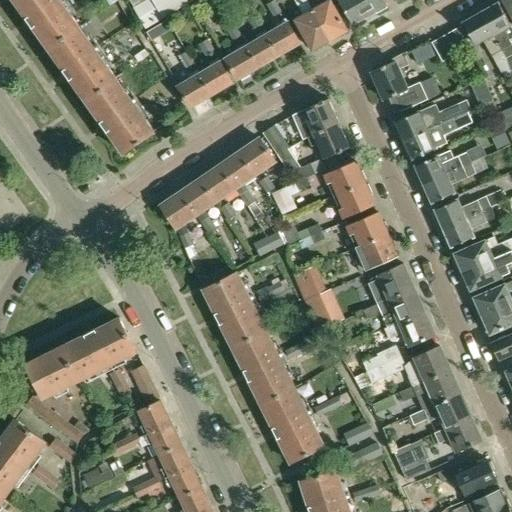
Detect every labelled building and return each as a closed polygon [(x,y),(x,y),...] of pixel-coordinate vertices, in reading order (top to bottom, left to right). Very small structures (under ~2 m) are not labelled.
[(12,0),(48,49),(80,27),(60,0),(12,0)] [(130,0),(146,26),(189,0),(130,0)] [(267,5),(274,17),(282,12),(275,0),(267,5)] [(329,39),(307,0),(295,0),(304,15),(295,20),(312,49),(329,39)] [(307,0),(329,39),(346,30),(330,1),(322,5),(318,0),(307,0)] [(363,17),(369,13),(361,0),(338,0),(352,24),(353,23),(354,25),(365,19),(363,17)] [(361,0),(369,13),(375,10),(376,13),(386,7),(385,5),(387,4),(384,0),(361,0)] [(511,0),(501,0),(511,18),(511,17),(511,0)] [(511,70),(511,69),(511,43),(509,39),(511,37),(511,27),(510,24),(498,4),(496,5),(495,2),(486,8),(487,10),(481,14),(508,59),(511,70)] [(259,39),(246,46),(259,67),(279,55),(267,35),(254,12),(246,17),(259,39)] [(466,22),(464,23),(476,44),(482,40),(505,79),(511,76),(511,75),(511,70),(508,59),(481,14),(475,17),(473,15),(464,19),(466,22)] [(267,35),(279,55),(300,43),(286,19),(277,24),(279,27),(267,35)] [(174,28),(169,20),(148,32),(153,40),(174,28)] [(234,24),(226,29),(234,41),(242,36),(234,24)] [(85,101),(117,78),(80,27),(48,49),(85,101)] [(460,27),(451,32),(462,50),(471,45),(460,27)] [(452,56),(462,50),(451,32),(442,37),(452,56)] [(442,37),(433,42),(443,61),(452,56),(442,37)] [(209,39),(199,45),(206,56),(215,51),(209,39)] [(259,67),(246,46),(245,43),(237,47),(239,50),(226,58),(238,79),(259,67)] [(412,52),(417,65),(436,56),(430,44),(412,52)] [(135,56),(138,61),(148,55),(144,50),(135,56)] [(187,52),(179,56),(186,68),(194,64),(187,52)] [(409,64),(404,54),(393,59),(394,62),(371,72),(384,101),(389,98),(396,114),(427,99),(420,83),(408,89),(398,68),(409,64)] [(200,73),(212,94),(233,82),(219,59),(211,63),(212,66),(200,73)] [(191,106),(212,94),(200,73),(198,70),(190,75),(192,78),(179,86),(191,106)] [(155,131),(117,78),(85,101),(123,154),(155,131)] [(339,123),(329,99),(303,111),(309,126),(304,128),(308,137),(313,134),(339,123)] [(398,124),(395,126),(400,135),(402,134),(405,140),(452,119),(469,111),(472,110),(467,100),(439,112),(436,104),(397,121),(398,124)] [(511,113),(509,109),(500,113),(507,126),(511,123),(511,113)] [(405,148),(409,158),(412,157),(413,158),(447,143),(444,135),(473,122),(469,111),(452,119),(405,140),(408,147),(405,148)] [(339,123),(313,134),(308,137),(312,146),(318,144),(324,158),(350,147),(339,123)] [(263,133),(280,158),(290,152),(273,127),(263,133)] [(276,161),(260,138),(241,151),(256,175),(276,161)] [(241,151),(221,165),(236,188),(256,175),(241,151)] [(453,158),(450,151),(416,166),(418,169),(415,170),(419,180),(421,179),(424,184),(471,162),(467,152),(453,158)] [(295,182),(307,177),(307,178),(326,169),(321,159),(301,168),(290,152),(280,158),(295,182)] [(323,175),(333,197),(366,183),(365,181),(367,180),(363,170),(360,171),(356,161),(323,175)] [(471,162),(424,184),(427,191),(425,192),(429,202),(432,201),(432,202),(454,193),(451,184),(476,173),(471,162)] [(216,201),(236,188),(221,165),(201,178),(216,201)] [(268,176),(259,182),(268,193),(276,187),(268,176)] [(311,185),(307,178),(307,177),(295,182),(300,190),(311,185)] [(201,178),(181,191),(197,214),(216,201),(201,178)] [(244,183),(236,188),(248,206),(256,200),(244,183)] [(367,185),(366,183),(333,197),(342,218),(375,204),(371,194),(373,193),(369,184),(367,185)] [(181,191),(161,204),(177,228),(197,214),(181,191)] [(443,228),(491,207),(506,200),(502,191),(462,210),(458,201),(435,211),(436,213),(434,214),(439,224),(441,223),(443,228)] [(229,203),(220,209),(228,220),(236,214),(229,203)] [(444,236),(448,245),(451,244),(451,246),(473,236),(470,229),(495,218),(491,207),(443,228),(446,235),(444,236)] [(389,231),(385,221),(383,222),(379,212),(346,226),(356,248),(388,234),(387,232),(389,231)] [(201,222),(208,234),(217,229),(209,217),(201,222)] [(307,229),(311,236),(322,231),(319,224),(307,229)] [(325,239),(322,231),(311,236),(314,244),(325,239)] [(194,245),(189,232),(180,236),(186,249),(194,245)] [(266,238),(272,250),(284,244),(278,232),(269,237),(266,238)] [(389,236),(388,234),(356,248),(360,258),(355,260),(360,272),(397,255),(393,246),(395,245),(391,236),(389,236)] [(457,257),(454,258),(458,266),(460,265),(463,272),(511,250),(511,238),(499,244),(495,236),(455,254),(457,257)] [(261,256),(272,250),(266,238),(254,244),(261,256)] [(464,280),(468,290),(471,288),(471,290),(511,273),(507,264),(511,262),(511,250),(463,272),(466,279),(464,280)] [(377,303),(413,287),(402,262),(377,273),(379,277),(367,282),(377,303)] [(290,462),(324,446),(237,272),(204,289),(290,462)] [(479,309),(482,316),(511,302),(511,281),(474,298),(475,300),(473,301),(477,310),(479,309)] [(285,290),(280,282),(257,293),(261,302),(285,290)] [(398,322),(424,310),(413,287),(377,303),(363,309),(367,318),(380,312),(381,315),(393,310),(398,322)] [(511,302),(482,316),(486,323),(483,324),(487,333),(490,332),(491,335),(511,325),(511,302)] [(434,333),(424,310),(398,322),(384,328),(388,337),(402,331),(409,345),(434,333)] [(43,398),(136,352),(119,318),(27,364),(43,398)] [(511,333),(491,343),(499,361),(511,355),(511,333)] [(313,348),(309,340),(286,351),(290,359),(313,348)] [(367,371),(373,369),(401,356),(396,345),(377,354),(378,357),(364,363),(367,371)] [(401,356),(373,369),(367,371),(372,383),(405,369),(412,385),(449,368),(439,345),(414,356),(414,358),(412,359),(405,366),(401,356)] [(158,397),(143,366),(132,372),(147,403),(158,397)] [(412,385),(399,391),(403,400),(416,395),(423,409),(435,403),(460,392),(454,379),(449,368),(424,380),(412,385)] [(110,374),(122,398),(133,392),(120,369),(110,374)] [(460,392),(423,409),(410,415),(414,425),(429,419),(430,421),(441,416),(445,426),(470,414),(460,392)] [(28,403),(79,443),(86,435),(34,395),(28,403)] [(342,405),(338,396),(315,408),(319,417),(342,405)] [(171,423),(161,401),(140,412),(146,424),(142,426),(146,435),(171,423)] [(456,450),(481,439),(470,414),(445,426),(446,428),(435,433),(440,443),(451,438),(456,450)] [(0,503),(46,444),(16,420),(0,440),(0,503)] [(160,455),(181,444),(171,423),(146,435),(138,438),(141,443),(143,448),(154,442),(160,455)] [(349,445),(373,434),(368,423),(344,434),(349,445)] [(136,434),(124,439),(129,449),(141,443),(138,438),(136,434)] [(78,454),(56,438),(50,447),(72,463),(78,454)] [(117,455),(129,449),(124,439),(113,445),(115,450),(117,455)] [(383,455),(377,443),(345,457),(350,469),(383,455)] [(191,466),(181,444),(160,455),(150,459),(158,476),(160,481),(166,478),(191,466)] [(407,480),(430,470),(425,458),(418,461),(411,444),(394,451),(407,480)] [(464,460),(444,470),(448,480),(457,476),(465,496),(497,482),(492,471),(495,470),(490,460),(488,461),(487,459),(472,466),(468,458),(464,460)] [(61,481),(40,464),(33,473),(54,490),(61,481)] [(174,485),(180,497),(202,487),(191,466),(166,478),(171,487),(174,485)] [(84,475),(89,486),(90,487),(104,481),(98,469),(84,475)] [(349,511),(336,471),(300,482),(310,511),(349,511)] [(145,482),(150,492),(162,486),(160,481),(158,476),(145,482)] [(150,492),(145,482),(133,487),(138,497),(150,492)] [(381,495),(378,485),(353,493),(356,503),(381,495)] [(182,511),(204,511),(212,509),(202,487),(180,497),(186,510),(182,511)] [(468,503),(453,510),(453,511),(506,511),(510,511),(509,508),(511,507),(507,498),(505,499),(500,488),(468,503)]
